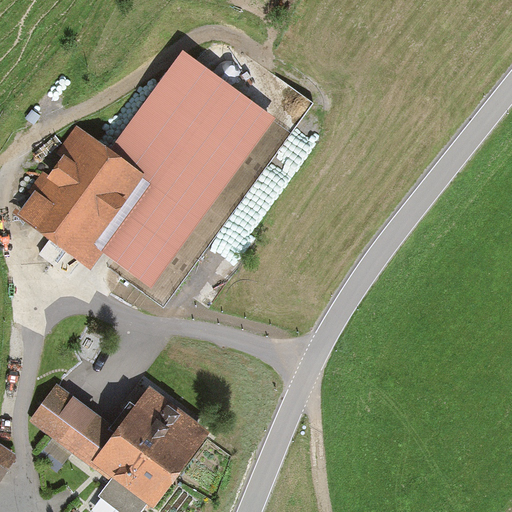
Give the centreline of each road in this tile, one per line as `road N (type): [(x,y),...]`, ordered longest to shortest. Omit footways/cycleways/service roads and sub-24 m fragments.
road 1 (tertiary): [(249,511),(332,322),(511,88)]
road 2 (track): [(308,365),(325,511)]
